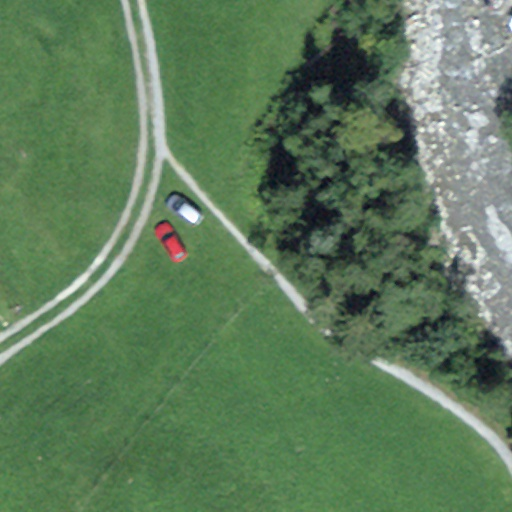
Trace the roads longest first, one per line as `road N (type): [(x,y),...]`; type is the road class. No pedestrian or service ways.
road 1 (track): [(144,138),(132,206),(95,271),(0,349)]
road 2 (track): [(144,138),(124,0)]
